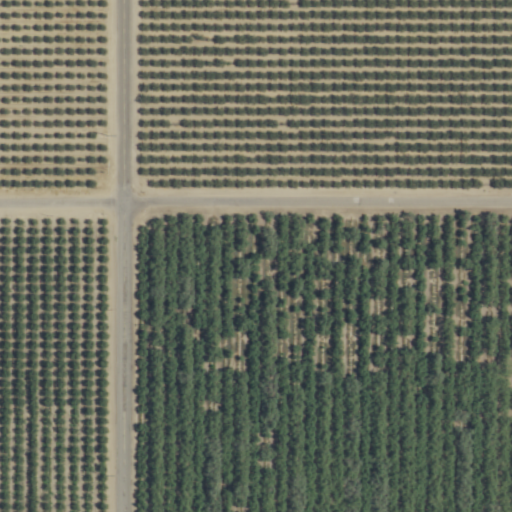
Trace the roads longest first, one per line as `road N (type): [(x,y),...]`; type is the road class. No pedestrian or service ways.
road 1 (residential): [(125,511),(125,0)]
road 2 (residential): [(0,197),(511,197)]
